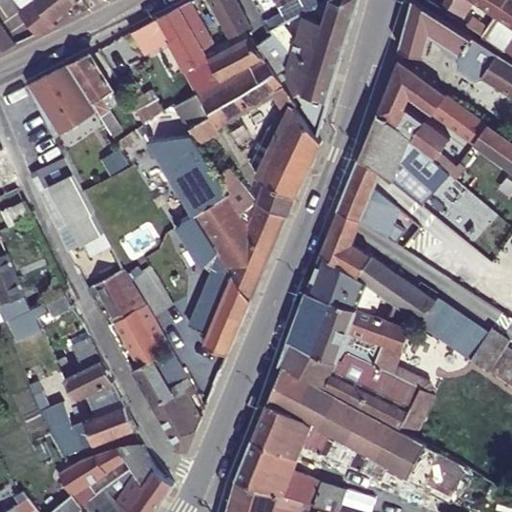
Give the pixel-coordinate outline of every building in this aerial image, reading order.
[(18,0),(24,7),(23,8),(41,33),(42,33),(57,26),(54,21),(82,1),(81,0),(18,0)] [(209,0),(229,40),(242,33),(250,28),(236,0),(209,0)] [(319,0),(251,0),(268,32),(271,31),(266,21),(281,14),(286,23),(305,13),(322,4),(319,0)] [(332,0),(336,7),(331,22),(352,28),(361,0),(332,0)] [(415,0),(414,0),(402,50),(411,53),(426,57),(432,38),(443,44),(440,52),(449,58),(453,57),(460,61),(459,62),(459,70),(478,82),(485,79),(511,95),(511,63),(478,41),(443,18),(415,0)] [(506,0),(454,0),(446,13),(459,21),(473,2),(495,17),(506,0)] [(505,52),(511,56),(511,0),(506,0),(495,17),(488,27),(481,36),(505,52)] [(179,7),(193,35),(204,29),(191,2),(186,4),(179,7)] [(206,61),(193,35),(179,7),(160,17),(186,70),(206,61)] [(41,33),(23,8),(19,11),(37,35),(41,33)] [(264,58),(281,80),(285,77),(306,104),(305,105),(322,126),(352,28),(331,22),(305,13),(286,23),(271,31),(268,32),(254,39),(264,58)] [(266,21),(271,31),(286,23),(281,14),(266,21)] [(481,36),(488,27),(474,18),(468,27),(481,36)] [(0,52),(13,46),(16,45),(0,23),(0,52)] [(254,39),(247,43),(208,64),(218,83),(264,58),(254,39)] [(117,48),(105,54),(117,80),(129,74),(117,48)] [(120,103),(91,52),(69,64),(98,114),(120,103)] [(218,83),(169,109),(188,137),(191,141),(213,129),(210,124),(271,91),(291,114),(284,128),(272,123),(254,162),(265,173),(253,199),(290,212),(291,210),(309,168),(322,140),(319,135),(301,111),(303,109),(281,80),(264,58),(218,83)] [(392,82),(411,96),(434,114),(449,95),(401,60),(392,82)] [(405,108),(411,96),(392,82),(387,94),(405,108)] [(424,123),(405,108),(387,94),(380,111),(429,152),(436,142),(440,136),(425,124),(424,123)] [(434,114),(476,146),(491,126),(449,95),(434,114)] [(429,152),(380,111),(363,155),(417,199),(443,165),(440,162),(435,158),(429,152)] [(426,122),(425,124),(440,136),(436,142),(429,152),(435,158),(449,141),(426,122)] [(511,141),(491,126),(476,146),(511,174),(511,141)] [(0,168),(7,186),(20,181),(15,168),(4,140),(0,132),(0,168)] [(440,162),(443,165),(450,170),(457,160),(448,152),(440,162)] [(402,243),(403,243),(409,233),(385,217),(395,198),(410,209),(417,199),(363,155),(341,208),(355,214),(362,218),(375,225),(402,243)] [(66,157),(51,164),(32,173),(34,178),(44,174),(50,186),(54,184),(86,243),(104,233),(93,214),(96,212),(66,157)] [(281,231),(290,212),(253,199),(230,169),(217,178),(226,191),(254,231),(277,240),(281,231)] [(254,231),(226,191),(193,214),(218,250),(252,300),(263,274),(277,240),(254,231)] [(34,217),(28,201),(0,212),(0,223),(3,231),(34,217)] [(406,243),(429,257),(443,233),(448,224),(428,208),(406,243)] [(206,345),(228,355),(252,300),(218,250),(193,214),(179,225),(211,270),(188,324),(190,329),(209,336),(206,345)] [(355,241),(357,236),(356,236),(352,234),(350,233),(334,226),(323,253),(368,284),(386,297),(402,309),(424,324),(441,298),(421,285),(379,257),(355,241)] [(105,279),(123,269),(104,233),(86,243),(105,279)] [(429,257),(427,260),(453,266),(465,250),(443,233),(429,257)] [(511,239),(499,255),(511,266),(511,239)] [(355,311),(368,284),(323,253),(308,292),(355,311)] [(7,321),(33,314),(11,260),(0,264),(0,285),(6,303),(0,305),(7,321)] [(130,274),(151,313),(170,302),(148,264),(130,274)] [(89,287),(92,294),(99,289),(118,322),(146,309),(123,269),(105,279),(89,287)] [(372,319),(355,311),(308,292),(289,341),(312,353),(345,365),(351,353),(374,365),(383,348),(389,350),(393,343),(387,339),(393,328),(372,319)] [(50,310),(70,305),(62,293),(46,301),(50,310)] [(372,319),(393,328),(402,309),(386,297),(372,319)] [(71,307),(70,305),(50,310),(54,317),(71,307)] [(122,329),(141,364),(152,356),(168,345),(148,314),(146,309),(118,322),(109,326),(113,334),(122,329)] [(477,338),(485,322),(469,314),(461,331),(477,338)] [(469,355),(490,370),(507,346),(511,340),(489,325),(469,355)] [(74,347),(76,350),(94,340),(93,337),(74,347)] [(83,394),(114,380),(94,340),(76,350),(85,368),(71,372),(63,356),(55,360),(75,398),(83,394)] [(314,362),(334,373),(367,390),(371,393),(410,414),(416,403),(382,385),(367,377),(345,365),(312,353),(289,341),(287,347),(314,362)] [(511,349),(507,346),(490,370),(503,379),(511,366),(511,349)] [(280,366),(283,368),(324,391),(334,373),(314,362),(287,347),(280,366)] [(351,353),(345,365),(367,377),(374,365),(351,353)] [(141,364),(132,370),(155,408),(172,391),(152,356),(141,364)] [(389,373),(374,365),(367,377),(382,385),(389,373)] [(511,385),(511,366),(503,379),(511,385)] [(421,494),(441,456),(400,433),(361,412),(324,391),(283,368),(257,433),(304,453),(313,432),(421,494)] [(367,390),(334,373),(324,391),(361,412),(371,393),(367,390)] [(382,385),(416,403),(423,391),(389,373),(382,385)] [(189,395),(196,391),(187,376),(172,391),(155,408),(181,452),(190,451),(203,419),(189,395)] [(114,380),(83,394),(89,408),(121,394),(114,380)] [(73,456),(136,427),(128,410),(125,403),(77,426),(66,403),(53,410),(44,393),(36,397),(37,398),(49,417),(60,435),(73,456)] [(400,433),(410,414),(371,393),(361,412),(400,433)] [(254,440),(300,462),(304,453),(257,433),(254,440)] [(73,456),(60,435),(48,443),(61,465),(73,457),(73,456)] [(295,476),(300,462),(254,440),(244,466),(241,479),(302,504),(322,511),(321,511),(372,511),(374,505),(295,476)] [(140,467),(105,495),(87,509),(90,511),(156,511),(177,483),(157,467),(145,445),(130,448),(135,458),(140,467)] [(90,511),(87,509),(105,495),(98,485),(135,458),(130,448),(87,459),(63,471),(73,484),(58,496),(62,502),(48,511),(90,511)] [(55,490),(45,475),(32,484),(24,488),(30,496),(36,503),(55,490)] [(299,511),(302,504),(241,479),(231,511),(299,511)] [(30,496),(1,511),(43,511),(36,503),(30,496)]
